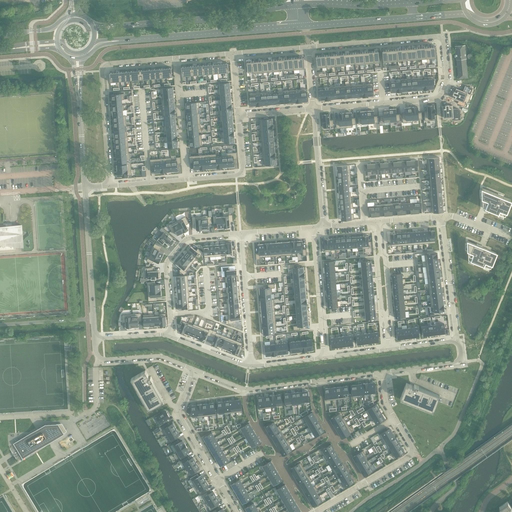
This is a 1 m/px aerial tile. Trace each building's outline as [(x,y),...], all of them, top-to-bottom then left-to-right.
[(455,55),(455,56),(455,57),(456,58),(456,60),(457,60),(459,79),(468,78),(466,59),(465,45),(455,46),(455,50),(456,54),(455,55)] [(453,95),(452,98),(463,103),(464,100),(465,100),(466,96),(467,93),(456,89),(455,92),(454,91),(454,92),(453,92),(452,94),(452,95),(453,95)] [(445,106),(442,106),(443,118),(453,117),(452,105),(449,106),(449,104),(448,105),(448,104),(446,105),(445,105),(445,106)] [(428,112),(424,112),(425,121),(435,121),(435,115),(435,109),(434,109),(434,106),(427,106),(428,112)] [(418,107),(411,108),(413,122),(413,121),(419,121),(419,120),(422,119),(422,113),(418,113),(418,107)] [(406,114),(402,114),(403,123),(413,122),(411,108),(405,108),(406,114)] [(384,116),(380,116),(381,123),(390,122),(390,123),(389,109),(387,110),(383,110),(384,116)] [(392,109),(389,109),(390,123),(397,123),(397,121),(400,121),(400,114),(396,115),(396,109),(392,109)] [(361,118),(358,118),(358,125),(368,124),(367,111),(361,112),(361,118)] [(373,111),(367,111),(368,124),(378,123),(377,116),(374,117),(373,111)] [(339,120),(336,120),(336,129),(346,128),(345,113),(339,114),(339,120)] [(345,113),(346,128),(353,127),(352,125),(356,125),(355,118),(352,118),(351,113),(345,113)] [(323,118),(322,118),(323,125),(324,127),(334,127),(333,120),(330,120),(329,114),(323,115),(323,118)] [(237,153),(227,153),(228,167),(234,167),(234,160),(237,159),(237,153)] [(199,156),(189,157),(190,163),(193,163),(194,170),(200,169),(199,156)] [(171,158),(172,172),(178,171),(178,164),(181,164),(180,157),(176,158),(176,160),(171,160),(171,158)] [(160,159),(150,160),(151,166),(154,166),(155,173),(160,173),(161,173),(160,159)] [(497,194),(482,188),(483,205),(490,209),(495,210),(505,214),(511,200),(504,197),(503,197),(498,194),(497,194)] [(229,217),(223,217),(224,228),(230,228),(229,222),(233,221),(232,215),(229,215),(229,217)] [(202,216),(192,217),(193,225),(196,224),(197,230),(203,230),(202,216)] [(208,216),(202,216),(203,230),(209,229),(209,223),(212,223),(211,217),(208,217),(208,216)] [(217,216),(213,217),(214,223),(217,223),(217,229),(224,228),(223,217),(217,218),(217,216)] [(185,217),(177,221),(183,233),(189,230),(186,225),(189,223),(185,217)] [(177,221),(168,226),(172,232),(175,231),(178,236),(183,233),(177,221)] [(16,227),(0,228),(0,242),(23,241),(21,225),(16,227)] [(164,232),(157,240),(163,245),(165,242),(170,246),(171,244),(172,245),(175,241),(172,239),(172,238),(169,236),(168,236),(164,232)] [(325,245),(322,245),(322,248),(325,248),(325,252),(331,252),(330,239),(324,239),(325,245)] [(297,241),(296,241),(297,254),(298,254),(298,252),(302,252),(303,256),(307,256),(306,249),(303,250),(302,241),(297,241)] [(480,246),(468,242),(468,253),(468,259),(491,268),(497,253),(491,251),(480,246)] [(231,243),(225,244),(226,256),(227,256),(226,254),(232,254),(232,256),(236,256),(235,250),(232,250),(231,243)] [(152,246),(150,252),(162,258),(164,252),(159,250),(161,247),(155,244),(153,247),(152,246)] [(259,253),(256,253),(256,260),(260,260),(260,258),(265,257),(264,244),(258,245),(259,253)] [(191,246),(187,251),(196,259),(196,258),(199,254),(201,255),(203,253),(198,248),(196,251),(191,246)] [(187,252),(184,256),(193,263),(196,259),(187,251),(187,252)] [(151,253),(146,261),(152,264),(154,261),(159,264),(162,258),(150,252),(149,252),(151,253)] [(180,259),(189,267),(193,263),(184,256),(181,260),(180,259)] [(180,259),(176,264),(182,268),(179,271),(184,275),(187,272),(186,272),(189,267),(180,259)] [(295,264),(288,265),(288,269),(293,269),(293,274),(304,273),(304,272),(303,267),(295,268),(295,264)] [(229,267),(223,268),(223,271),(224,271),(225,277),(237,276),(236,270),(230,271),(229,267)] [(152,268),(145,268),(146,279),(152,279),(156,279),(156,278),(160,278),(160,273),(159,273),(159,272),(152,272),(152,268)] [(154,282),(147,282),(148,292),(161,291),(160,284),(155,285),(154,282)] [(268,288),(260,289),(260,294),(260,295),(272,294),(272,288),(275,288),(274,284),(268,284),(268,288)] [(161,291),(148,292),(148,301),(156,301),(156,297),(161,297),(161,291)] [(444,305),(431,307),(427,307),(428,316),(435,315),(434,312),(445,311),(444,305)] [(132,314),(122,315),(122,322),(126,322),(126,328),(132,328),(132,314)] [(141,314),(132,314),(132,328),(139,327),(138,321),(142,321),(141,314)] [(228,320),(226,321),(226,324),(234,323),(234,320),(241,320),(240,314),(228,315),(228,320)] [(297,326),(293,326),(294,330),(300,330),(300,326),(308,326),(308,320),(297,321),(297,326)] [(183,321),(179,331),(184,333),(188,323),(183,321)] [(188,323),(184,333),(185,334),(185,333),(190,335),(194,324),(193,325),(188,323)] [(194,324),(190,335),(195,337),(199,326),(194,324)] [(199,326),(195,337),(199,339),(204,328),(199,326)] [(204,328),(199,339),(205,342),(207,335),(211,336),(213,331),(210,329),(209,330),(204,328)] [(213,331),(211,336),(214,338),(212,344),(217,346),(222,335),(216,333),(217,332),(213,331)] [(222,335),(217,346),(218,347),(218,346),(222,348),(227,337),(222,335)] [(227,337),(222,348),(227,350),(232,339),(227,337)] [(232,339),(227,350),(232,352),(237,341),(232,339)] [(237,341),(232,352),(238,355),(242,343),(237,341)] [(146,370),(131,378),(132,379),(133,378),(137,384),(135,385),(149,409),(149,410),(157,405),(164,401),(164,400),(164,401),(162,402),(151,382),(152,381),(153,380),(151,376),(150,377),(147,373),(146,370)] [(406,383),(400,398),(434,412),(439,398),(417,389),(418,386),(414,385),(414,386),(406,383)] [(187,408),(186,412),(186,413),(192,412),(193,418),(198,418),(197,405),(191,406),(191,408),(187,408)] [(376,405),(366,411),(369,416),(379,410),(376,405)] [(369,416),(371,420),(382,414),(379,410),(369,416)] [(166,412),(155,418),(160,426),(169,421),(167,419),(170,417),(166,412)] [(306,423),(315,417),(313,412),(304,417),(307,422),(306,423)] [(331,419),(333,424),(344,418),(343,418),(340,414),(331,419)] [(385,419),(382,414),(371,420),(372,421),(374,419),(376,424),(385,419)] [(308,428),(318,422),(315,417),(306,423),(309,427),(308,428)] [(347,423),(344,418),(333,424),(336,429),(347,423)] [(321,426),(318,422),(308,428),(310,433),(321,426)] [(168,423),(161,427),(166,435),(176,429),(173,424),(170,426),(168,423)] [(249,423),(241,428),(244,433),(252,428),(249,423)] [(266,427),(269,432),(279,426),(277,427),(274,423),(266,427)] [(347,423),(336,429),(339,433),(349,427),(347,423)] [(66,432),(61,424),(45,425),(19,441),(9,447),(17,462),(28,455),(66,432)] [(282,431),(279,426),(269,432),(271,437),(282,431)] [(321,426),(310,433),(311,433),(313,432),(315,436),(324,431),(321,426)] [(349,427),(339,433),(342,438),(352,432),(349,427)] [(252,428),(244,433),(247,438),(255,433),(252,428)] [(176,429),(166,435),(167,435),(171,443),(177,439),(176,436),(179,434),(176,429)] [(379,435),(382,440),(393,434),(390,429),(379,435)] [(272,437),(275,441),(284,436),(281,431),(282,431),(271,437),(272,437)] [(212,433),(204,438),(206,442),(215,437),(212,433)] [(255,433),(247,438),(249,442),(258,437),(255,433)] [(393,434),(382,440),(385,444),(396,438),(395,438),(393,434)] [(275,441),(277,446),(288,440),(287,440),(284,436),(275,441)] [(215,437),(206,442),(209,447),(217,442),(215,437)] [(258,437),(249,442),(252,447),(260,442),(258,437)] [(388,449),(399,443),(396,438),(385,444),(385,445),(386,444),(388,449)] [(178,440),(173,443),(177,451),(176,452),(186,446),(185,444),(184,444),(182,441),(179,443),(178,440)] [(291,444),(288,440),(277,446),(280,451),(291,444)] [(217,442),(209,447),(212,452),(220,447),(217,442)] [(399,443),(388,449),(389,448),(392,453),(391,453),(401,447),(399,443)] [(280,451),(283,455),(292,450),(290,445),(291,445),(291,444),(280,451)] [(324,456),(334,450),(331,445),(321,451),(324,456)] [(186,446),(176,452),(181,460),(187,456),(186,454),(189,452),(187,449),(187,448),(186,446)] [(220,447),(212,452),(215,456),(223,452),(220,447)] [(401,447),(391,453),(394,458),(397,457),(398,459),(405,455),(403,453),(404,452),(401,447)] [(326,460),(337,454),(334,450),(324,456),(326,460)] [(353,457),(356,462),(366,456),(363,451),(353,457)] [(223,452),(215,456),(218,461),(226,456),(223,452)] [(328,459),(331,464),(339,459),(337,454),(326,460),(326,461),(328,459)] [(226,456),(218,461),(220,466),(229,461),(226,456)] [(366,456),(356,462),(359,466),(369,460),(368,461),(365,456),(366,456)] [(188,457),(181,461),(186,469),(196,463),(193,458),(190,459),(188,457)] [(342,463),(339,459),(331,464),(334,468),(332,469),(343,463),(342,463)] [(372,465),(369,460),(359,466),(361,471),(372,465)] [(271,461),(263,466),(266,471),(274,466),(271,461)] [(196,463),(186,469),(187,469),(191,476),(198,473),(196,470),(199,468),(196,463)] [(304,468),(301,463),(290,469),(293,474),(304,468)] [(332,469),(335,474),(345,468),(343,463),(332,469)] [(372,465),(361,471),(364,476),(374,470),(371,466),(372,465)] [(274,466),(266,471),(268,475),(277,471),(274,466)] [(304,468),(293,474),(296,478),(306,472),(304,468)] [(338,479),(348,472),(345,468),(335,474),(338,479)] [(277,471),(268,475),(271,480),(279,475),(277,471)] [(296,478),(299,483),(310,477),(310,476),(309,477),(306,472),(296,478)] [(341,483),(351,477),(348,472),(338,479),(340,478),(343,482),(340,483),(341,483)] [(197,474),(190,479),(195,487),(205,480),(202,475),(199,477),(197,474)] [(279,475),(271,480),(274,485),(282,480),(279,475)] [(312,481),(310,477),(299,483),(302,487),(312,481)] [(341,483),(343,488),(354,482),(351,477),(341,483)] [(205,480),(195,487),(200,494),(207,490),(205,488),(208,486),(205,480)] [(240,480),(231,485),(234,489),(243,484),(240,480)] [(312,481),(302,487),(305,492),(315,486),(313,487),(310,483),(313,481),(312,481)] [(243,484),(234,489),(237,494),(245,489),(243,484)] [(285,485),(277,490),(279,494),(288,489),(285,485)] [(318,490),(315,486),(305,492),(307,497),(318,490)] [(245,489),(237,494),(240,499),(248,494),(245,489)] [(288,489),(279,494),(282,499),(291,494),(288,489)] [(209,490),(201,495),(206,503),(216,497),(213,491),(211,493),(209,490)] [(310,501),(320,496),(319,496),(318,496),(316,492),(318,491),(318,490),(307,497),(310,501)] [(248,494),(240,499),(243,504),(251,499),(248,494)] [(291,494),(282,499),(285,504),(293,499),(291,494)] [(323,501),(320,496),(310,501),(313,506),(323,501)] [(216,497),(206,503),(210,511),(219,506),(217,503),(219,502),(216,497)] [(293,499),(285,504),(288,508),(296,503),(293,499)] [(511,511),(511,508),(508,502),(505,504),(506,505),(502,509),(503,511),(511,511)] [(254,503),(245,508),(247,511),(249,511),(257,508),(254,503)] [(296,503),(288,508),(290,511),(292,511),(299,508),(296,503)]
